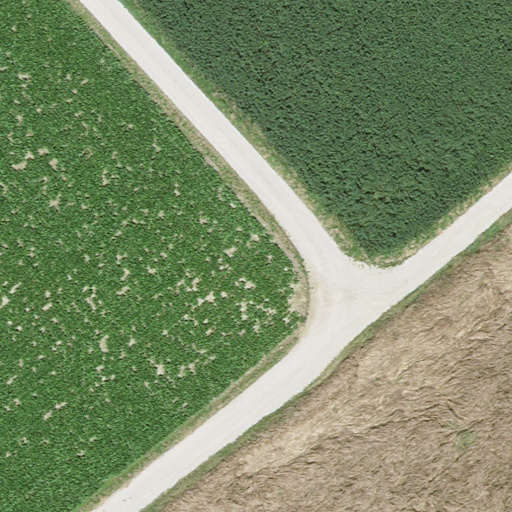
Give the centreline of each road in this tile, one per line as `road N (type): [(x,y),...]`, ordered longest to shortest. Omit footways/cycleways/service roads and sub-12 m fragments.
road 1 (track): [(117,511),(360,305),(92,0)]
road 2 (track): [(511,182),(360,305)]
